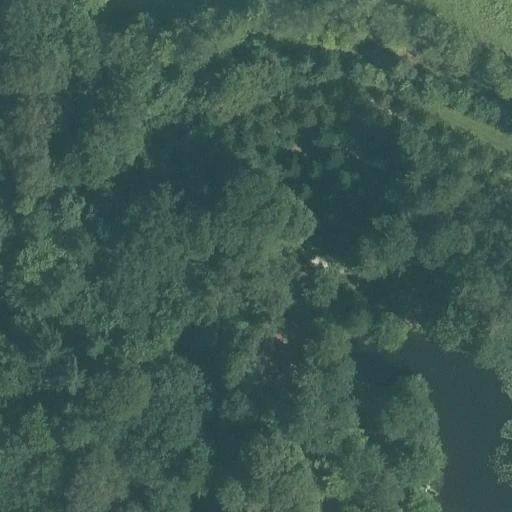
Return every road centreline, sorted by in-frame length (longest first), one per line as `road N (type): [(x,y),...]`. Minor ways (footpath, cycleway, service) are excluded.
road 1 (track): [(511,287),(449,265),(343,272),(309,264),(291,246),(279,193),(254,180),(145,174),(0,144)]
road 2 (track): [(209,177),(225,146),(266,121),(315,105),(363,102),(511,180)]
